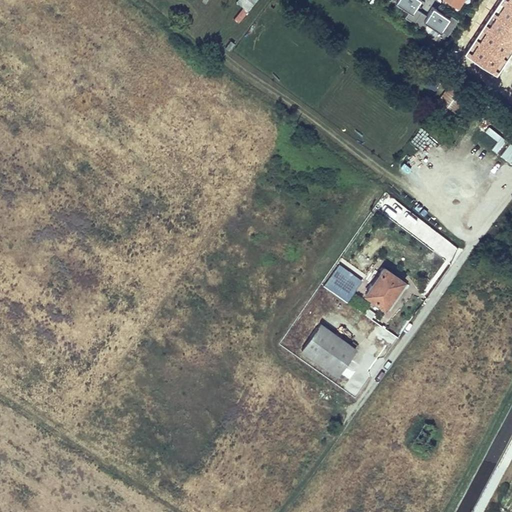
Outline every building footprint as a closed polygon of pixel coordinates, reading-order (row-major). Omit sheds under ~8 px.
[(235,0),(236,0),(247,10),(255,0),(235,0)] [(404,16),(413,22),(420,11),(414,7),(418,0),(394,0),(394,1),(408,10),(404,16)] [(426,15),(420,11),(413,22),(422,28),(426,22),(439,31),(440,30),(446,34),(457,19),(450,14),(448,17),(431,6),(426,15)] [(239,21),(245,12),(240,9),(234,18),(239,21)] [(453,82),(438,96),(453,112),(467,98),(453,82)] [(392,303),(406,282),(382,265),(364,291),(384,305),(388,300),(392,303)] [(349,344),(320,324),(302,349),(337,375),(355,348),(353,346),(356,343),(351,340),(349,344)]
